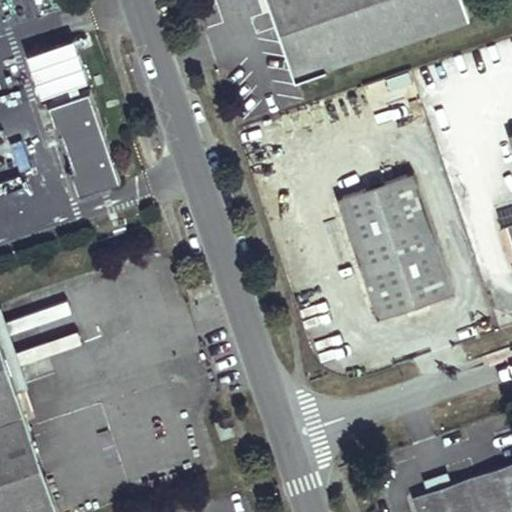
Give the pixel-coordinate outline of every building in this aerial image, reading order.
[(461,0),(269,0),(295,77),(468,20),(461,0)] [(81,48),(35,62),(43,91),(90,77),(81,48)] [(56,100),(50,102),(80,192),(122,179),(91,87),(73,94),(72,90),(55,96),(56,100)] [(454,289),(415,170),(338,195),(377,314),(454,289)] [(61,511),(0,331),(0,511),(61,511)] [(233,432),(228,413),(216,418),(222,435),(233,432)] [(511,511),(511,459),(412,494),(418,511),(511,511)]
